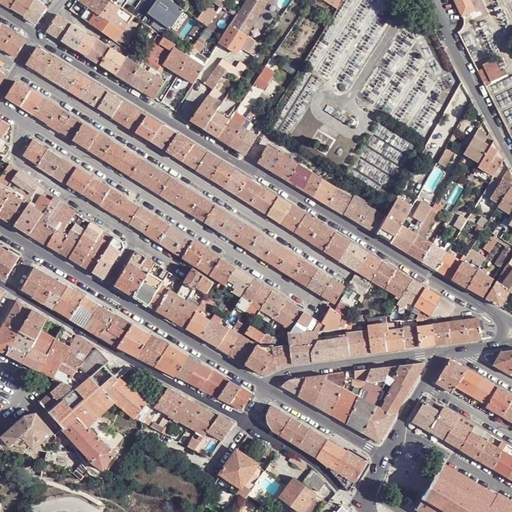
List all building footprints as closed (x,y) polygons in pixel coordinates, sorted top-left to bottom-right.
[(17,11),(24,15),(33,0),(15,0),(11,7),(17,11)] [(36,0),(33,0),(24,15),(30,19),(37,23),(47,7),(36,0)] [(99,13),(103,16),(113,1),(111,0),(80,0),(86,3),(99,13)] [(172,0),(157,0),(149,12),(172,29),(185,9),(172,0)] [(246,0),(220,42),(238,53),(241,49),(243,50),(244,49),(246,50),(254,39),(249,36),(271,0),(246,0)] [(339,9),(343,3),(338,0),(325,0),(337,8),(339,9)] [(454,0),(462,15),(463,17),(464,23),(472,18),(469,12),(475,9),(470,0),(454,0)] [(113,1),(103,16),(125,31),(134,16),(123,8),(118,4),(113,1)] [(91,23),(99,13),(86,3),(87,10),(82,17),(91,23)] [(199,18),(208,25),(217,12),(207,6),(199,18)] [(103,16),(99,13),(91,23),(117,41),(125,31),(103,16)] [(48,31),(63,41),(74,25),(58,15),(48,31)] [(88,34),(74,25),(63,41),(77,50),(88,34)] [(14,33),(2,26),(0,28),(0,46),(4,49),(14,33)] [(180,73),(194,83),(198,78),(210,58),(199,52),(213,31),(207,27),(206,28),(200,38),(193,47),(189,54),(191,55),(190,57),(180,73)] [(27,41),(14,33),(4,49),(17,57),(27,41)] [(160,33),(142,62),(144,63),(159,72),(164,64),(175,48),(176,45),(160,33)] [(96,39),(88,34),(77,50),(86,55),(96,39)] [(111,49),(96,39),(86,55),(101,65),(111,49)] [(281,45),(288,50),(292,43),(286,39),(281,45)] [(281,45),(276,52),(284,57),(289,51),(288,50),(281,45)] [(37,47),(27,63),(44,74),(54,58),(37,47)] [(175,48),(164,64),(166,66),(180,73),(190,57),(175,48)] [(126,58),(111,49),(101,65),(116,74),(126,58)] [(141,67),(144,63),(142,62),(130,54),(126,58),(141,67)] [(44,74),(57,82),(67,66),(54,58),(44,74)] [(130,83),(141,67),(126,58),(116,74),(130,83)] [(505,71),(506,70),(505,67),(501,69),(495,58),(488,61),(483,64),(485,68),(491,78),(497,75),(505,71)] [(206,83),(214,89),(215,88),(218,83),(224,75),(227,70),(219,64),(206,83)] [(57,82),(69,90),(79,73),(67,66),(57,82)] [(267,66),(256,83),(262,87),(265,89),(276,72),(267,66)] [(156,76),(141,67),(130,83),(145,92),(156,76)] [(478,72),(486,86),(499,79),(499,78),(497,75),(491,78),(485,68),(478,72)] [(233,74),(227,70),(224,75),(229,79),(233,74)] [(159,72),(156,76),(145,92),(156,99),(166,82),(159,78),(162,74),(161,73),(159,72)] [(69,90),(82,98),(93,82),(79,73),(69,90)] [(6,97),(21,106),(31,90),(17,81),(6,97)] [(82,98),(93,105),(103,88),(93,82),(82,98)] [(246,98),(256,105),(260,101),(264,94),(260,91),(253,86),(246,98)] [(93,105),(99,108),(109,92),(103,88),(93,105)] [(217,97),(221,92),(218,91),(215,88),(214,89),(211,93),(217,97)] [(45,99),(31,90),(21,106),(35,115),(45,99)] [(238,96),(231,91),(223,102),(221,106),(228,111),(238,96)] [(99,108),(113,117),(123,101),(109,92),(99,108)] [(217,112),(221,106),(223,102),(219,100),(218,102),(219,102),(216,105),(214,103),(216,100),(210,95),(192,121),(205,129),(217,112)] [(35,115),(49,124),(58,107),(45,99),(35,115)] [(135,108),(123,101),(113,117),(125,124),(135,108)] [(49,124),(62,132),(71,115),(58,107),(49,124)] [(125,124),(137,132),(147,115),(135,108),(125,124)] [(218,137),(230,121),(217,112),(205,129),(218,137)] [(62,132),(74,140),(84,124),(71,115),(62,132)] [(137,132),(152,142),(163,125),(147,115),(137,132)] [(0,118),(0,136),(2,138),(10,125),(0,118)] [(241,127),(230,120),(230,121),(218,137),(230,145),(241,127)] [(74,140),(89,149),(99,133),(84,124),(74,140)] [(178,134),(163,125),(152,142),(167,151),(178,134)] [(238,150),(249,131),(246,130),(241,127),(230,145),(238,150)] [(483,160),(495,140),(490,132),(486,139),(484,138),(486,134),(479,130),(465,154),(481,164),(483,160)] [(258,137),(249,131),(238,150),(247,155),(258,137)] [(89,149),(103,158),(113,142),(99,133),(89,149)] [(167,151),(183,161),(194,143),(178,134),(167,151)] [(0,141),(0,152),(3,154),(5,155),(7,155),(10,149),(10,147),(8,144),(1,140),(0,141)] [(33,140),(23,156),(38,165),(39,166),(48,149),(33,140)] [(499,169),(505,159),(495,140),(483,160),(485,161),(499,169)] [(103,158),(116,166),(126,151),(113,142),(103,158)] [(208,153),(194,143),(183,161),(197,170),(208,153)] [(273,171),(282,155),(276,151),(267,146),(259,163),(273,171)] [(63,158),(48,149),(39,166),(38,165),(37,166),(52,176),(53,175),(63,158)] [(141,159),(126,151),(116,166),(131,175),(141,159)] [(197,170),(211,179),(222,162),(208,153),(197,170)] [(289,181),(298,164),(282,155),(273,171),(289,181)] [(77,168),(63,158),(53,175),(67,184),(77,168)] [(131,175),(146,184),(156,169),(141,159),(131,175)] [(495,176),(499,169),(485,161),(481,167),(495,176)] [(8,162),(0,173),(0,177),(32,196),(40,186),(8,162)] [(235,170),(222,162),(211,179),(224,187),(235,170)] [(304,190),(313,173),(306,169),(301,166),(298,164),(289,181),(304,190)] [(92,177),(77,168),(67,184),(82,193),(92,177)] [(146,184),(161,194),(171,179),(156,169),(146,184)] [(224,187),(238,196),(248,178),(235,170),(224,187)] [(315,196),(324,179),(319,177),(313,173),(304,190),(315,196)] [(101,183),(92,177),(82,193),(91,199),(101,183)] [(238,196),(253,205),(263,188),(248,178),(238,196)] [(492,198),(501,204),(511,188),(511,187),(511,183),(504,178),(500,185),(494,194),(492,198)] [(186,188),(171,179),(161,194),(176,203),(186,188)] [(338,188),(324,179),(315,196),(329,205),(338,188)] [(494,194),(500,185),(493,180),(488,190),(494,194)] [(0,184),(0,188),(10,195),(11,193),(14,189),(13,188),(10,188),(9,187),(8,186),(1,183),(0,184)] [(110,188),(101,183),(91,199),(100,205),(110,188)] [(54,197),(40,186),(32,196),(30,199),(32,200),(29,205),(15,226),(29,234),(43,214),(44,215),(50,206),(49,206),(55,197),(54,197)] [(0,210),(10,195),(0,188),(0,210)] [(125,198),(110,188),(100,205),(115,214),(125,198)] [(191,213),(201,197),(186,188),(176,203),(191,213)] [(279,198),(263,188),(253,205),(268,215),(279,198)] [(329,205),(345,214),(347,211),(354,198),(348,194),(344,192),(338,188),(329,205)] [(427,189),(424,188),(422,190),(420,194),(418,198),(421,200),(427,189)] [(511,214),(511,188),(501,204),(500,206),(511,214)] [(25,196),(14,189),(11,193),(22,201),(25,196)] [(22,201),(11,193),(10,195),(0,210),(0,216),(9,222),(22,201)] [(369,203),(355,195),(354,198),(347,211),(345,214),(377,234),(387,215),(374,208),(368,205),(369,203)] [(29,205),(32,200),(30,199),(25,196),(22,201),(29,205)] [(38,240),(48,225),(54,215),(57,217),(57,216),(58,217),(65,205),(63,203),(55,196),(54,197),(55,197),(49,206),(50,206),(44,215),(43,214),(29,234),(38,240)] [(395,203),(381,196),(374,208),(387,215),(395,203)] [(191,213),(206,222),(215,206),(201,197),(191,213)] [(387,215),(377,234),(393,243),(403,226),(406,221),(411,212),(410,210),(413,206),(398,197),(395,203),(387,215)] [(140,207),(125,198),(115,214),(130,224),(140,207)] [(268,215),(281,223),(291,205),(279,198),(268,215)] [(417,214),(424,202),(421,200),(418,198),(417,198),(413,206),(410,210),(411,212),(412,211),(417,214)] [(22,201),(9,222),(15,226),(29,205),(22,201)] [(65,205),(58,217),(63,220),(59,227),(64,230),(71,221),(76,213),(65,205)] [(307,215),(291,205),(281,223),(296,232),(307,215)] [(231,216),(215,206),(206,222),(220,231),(231,216)] [(130,224),(145,233),(154,216),(140,207),(130,224)] [(433,226),(441,212),(438,210),(434,207),(425,222),(432,225),(433,226)] [(76,213),(71,221),(75,223),(77,225),(83,218),(76,213)] [(38,240),(48,246),(57,230),(59,227),(53,223),(57,217),(54,215),(48,225),(38,240)] [(296,232),(311,242),(322,224),(307,215),(296,232)] [(59,227),(63,220),(58,217),(57,216),(57,217),(53,223),(59,227)] [(145,233),(153,238),(162,222),(154,216),(145,233)] [(220,231),(235,241),(246,225),(231,216),(220,231)] [(457,227),(462,230),(466,223),(469,219),(466,217),(463,216),(457,227)] [(482,217),(477,224),(479,225),(485,229),(485,228),(490,222),(482,217)] [(83,218),(77,225),(79,227),(86,231),(90,223),(83,218)] [(496,223),(491,219),(490,222),(485,228),(490,232),(496,223)] [(83,236),(94,243),(98,237),(100,235),(103,230),(91,222),(90,223),(86,231),(83,236)] [(170,226),(162,222),(153,238),(160,243),(170,226)] [(432,225),(425,222),(419,232),(418,235),(424,238),(432,225)] [(311,242),(325,251),(336,233),(322,224),(311,242)] [(260,234),(246,225),(235,241),(250,250),(260,234)] [(479,225),(476,230),(477,230),(482,233),(485,229),(479,225)] [(160,243),(174,252),(185,236),(170,226),(160,243)] [(408,252),(418,235),(414,232),(403,226),(393,243),(408,252)] [(73,232),(82,237),(83,236),(86,231),(79,227),(77,230),(75,229),(73,232)] [(59,252),(68,236),(66,234),(62,232),(62,233),(57,230),(48,246),(59,252)] [(479,239),(482,233),(477,230),(473,236),(479,239)] [(69,259),(82,237),(73,232),(71,231),(69,233),(68,236),(59,252),(69,259)] [(352,243),(336,233),(325,251),(340,261),(352,243)] [(250,250),(265,259),(275,244),(260,234),(250,250)] [(423,261),(433,244),(424,238),(418,235),(408,252),(423,261)] [(94,243),(83,236),(82,237),(69,259),(81,266),(91,249),(94,243)] [(193,241),(185,236),(174,252),(183,258),(193,241)] [(102,239),(98,237),(94,243),(91,249),(102,256),(105,252),(110,244),(102,239)] [(116,259),(124,248),(123,243),(114,237),(110,244),(105,252),(116,259)] [(491,253),(498,241),(495,239),(493,237),(486,249),(491,253)] [(193,241),(183,258),(196,266),(207,249),(193,241)] [(340,261),(355,270),(366,252),(352,243),(340,261)] [(279,268),(289,253),(275,244),(265,259),(279,268)] [(438,270),(448,253),(441,248),(433,244),(423,261),(438,270)] [(511,249),(508,247),(502,255),(502,256),(508,260),(511,252),(511,249)] [(20,258),(2,248),(0,251),(0,276),(7,280),(20,258)] [(467,257),(451,248),(450,250),(448,253),(464,262),(467,257)] [(91,249),(81,266),(92,272),(102,256),(91,249)] [(207,249),(196,266),(210,275),(220,258),(207,249)] [(488,259),(497,264),(502,256),(502,255),(494,250),(488,259)] [(136,251),(128,264),(138,270),(145,257),(136,251)] [(475,253),(471,251),(467,257),(464,262),(468,265),(475,253)] [(104,280),(116,259),(105,252),(102,256),(92,272),(104,280)] [(355,270),(358,271),(359,272),(369,253),(366,252),(355,270)] [(294,277),(304,262),(289,253),(279,268),(294,277)] [(369,253),(359,272),(368,278),(374,281),(384,262),(369,253)] [(464,262),(448,253),(438,270),(453,279),(464,262)] [(497,264),(502,268),(508,260),(502,256),(497,264)] [(138,270),(147,276),(149,273),(153,267),(155,263),(145,257),(138,270)] [(220,258),(210,275),(218,280),(220,281),(226,284),(228,281),(236,269),(220,258)] [(308,286),(318,270),(304,262),(294,277),(308,286)] [(397,270),(384,262),(374,281),(387,289),(397,270)] [(468,289),(479,271),(468,265),(464,262),(453,279),(468,289)] [(134,298),(147,276),(138,270),(128,264),(115,286),(134,298)] [(508,279),(511,274),(511,268),(508,265),(502,274),(508,279)] [(22,290),(33,296),(45,273),(35,267),(22,290)] [(208,293),(214,283),(194,269),(193,269),(185,282),(184,282),(194,288),(194,289),(196,286),(208,293)] [(236,269),(228,281),(237,286),(233,291),(233,292),(242,298),(253,279),(236,269)] [(322,295),(332,279),(318,270),(308,286),(322,295)] [(397,270),(387,289),(399,296),(402,298),(413,280),(397,270)] [(479,271),(468,289),(484,297),(495,280),(479,271)] [(169,272),(163,282),(166,284),(172,288),(173,286),(178,278),(169,272)] [(33,296),(46,303),(59,281),(45,273),(33,296)] [(134,298),(148,306),(161,285),(163,282),(149,273),(147,276),(134,298)] [(503,285),(508,279),(502,274),(498,281),(503,285)] [(511,274),(508,279),(503,285),(511,291),(511,274)] [(356,275),(348,288),(361,296),(364,298),(368,291),(370,288),(372,285),(366,282),(356,275)] [(173,286),(177,288),(179,285),(182,280),(178,278),(173,286)] [(262,285),(253,279),(242,298),(236,306),(245,312),(251,303),(262,285)] [(345,287),(332,279),(322,295),(335,304),(345,287)] [(426,288),(413,280),(402,298),(398,305),(412,313),(416,306),(417,307),(426,288)] [(46,303),(55,309),(68,287),(59,281),(46,303)] [(217,287),(222,291),(225,286),(226,284),(220,281),(217,287)] [(237,286),(228,281),(226,284),(225,286),(233,291),(237,286)] [(486,298),(501,306),(511,291),(503,285),(498,281),(486,298)] [(194,288),(184,282),(182,287),(180,290),(177,295),(186,301),(187,300),(189,297),(191,293),(194,288)] [(148,306),(157,311),(170,291),(164,287),(161,285),(148,306)] [(272,291),(262,285),(251,303),(259,308),(261,310),(272,291)] [(55,309),(71,318),(85,297),(68,287),(55,309)] [(457,306),(426,288),(417,307),(409,321),(452,315),(457,306)] [(165,316),(177,295),(175,294),(173,292),(170,291),(157,311),(165,316)] [(272,291),(261,310),(269,314),(275,318),(286,300),(272,291)] [(186,301),(177,295),(165,316),(174,322),(186,301)] [(114,315),(85,297),(71,318),(101,336),(114,315)] [(174,322),(185,329),(195,312),(198,308),(198,307),(187,300),(186,301),(174,322)] [(286,300),(275,318),(290,327),(301,310),(286,300)] [(18,301),(6,323),(21,332),(34,310),(18,301)] [(208,307),(215,312),(218,308),(208,302),(206,305),(208,307)] [(338,306),(347,311),(349,307),(340,302),(338,306)] [(205,313),(208,307),(206,305),(202,303),(201,303),(200,304),(198,307),(198,308),(205,313)] [(338,306),(336,309),(345,315),(347,311),(338,306)] [(332,307),(322,323),(326,326),(323,330),(322,333),(327,332),(337,328),(341,322),(345,315),(336,309),(332,307)] [(21,332),(35,341),(38,336),(41,330),(48,318),(34,310),(21,332)] [(384,310),(375,312),(373,315),(373,319),(385,317),(384,310)] [(201,338),(211,321),(195,312),(185,329),(201,338)] [(212,319),(220,324),(225,317),(223,316),(216,312),(212,319)] [(304,312),(290,333),(301,333),(311,316),(304,312)] [(101,336),(119,347),(133,325),(114,315),(101,336)] [(353,316),(348,326),(353,326),(364,324),(364,320),(363,317),(353,316)] [(388,324),(389,331),(400,330),(399,322),(391,323),(391,316),(387,317),(385,317),(373,319),(371,319),(364,320),(364,324),(368,326),(369,327),(388,324)] [(41,330),(56,339),(62,326),(48,318),(41,330)] [(482,339),(479,318),(477,319),(463,321),(466,341),(482,339)] [(201,338),(217,348),(228,329),(227,329),(227,328),(220,324),(212,319),(211,321),(201,338)] [(319,324),(313,320),(306,333),(314,333),(318,327),(319,324)] [(451,343),(466,341),(463,321),(448,323),(451,343)] [(239,322),(234,328),(243,334),(246,336),(247,334),(246,334),(249,329),(239,322)] [(6,323),(0,333),(0,350),(7,355),(21,332),(6,323)] [(451,343),(448,323),(433,325),(436,345),(451,343)] [(387,352),(384,333),(389,332),(389,331),(388,324),(369,327),(369,331),(372,354),(387,352)] [(119,347),(138,356),(151,336),(133,325),(119,347)] [(418,328),(420,347),(436,345),(433,325),(418,328)] [(68,352),(77,335),(62,326),(56,339),(53,344),(68,352)] [(266,335),(251,326),(249,329),(246,334),(247,334),(256,340),(260,343),(266,335)] [(353,326),(348,326),(346,328),(347,328),(348,334),(354,333),(353,326)] [(322,333),(323,330),(318,327),(314,333),(319,333),(319,335),(320,336),(322,333)] [(327,332),(327,337),(348,334),(347,328),(346,328),(337,328),(327,332)] [(420,347),(418,328),(403,329),(405,349),(420,347)] [(230,356),(241,337),(231,331),(228,329),(217,348),(230,356)] [(387,352),(405,349),(403,329),(400,330),(389,331),(389,332),(384,333),(387,352)] [(56,339),(41,330),(38,336),(53,344),(56,339)] [(286,332),(281,330),(279,337),(277,343),(283,343),(286,332)] [(372,354),(369,331),(354,333),(348,334),(351,357),(372,354)] [(21,332),(7,355),(22,363),(35,341),(21,332)] [(273,336),(266,333),(266,335),(260,343),(271,343),(273,336)] [(312,362),(311,353),(317,341),(317,338),(318,335),(319,335),(319,333),(314,333),(306,333),(301,333),(290,333),(288,333),(288,334),(287,336),(289,346),(290,346),(293,364),(312,362)] [(351,357),(348,334),(327,337),(326,337),(329,360),(351,357)] [(87,342),(77,335),(68,352),(63,363),(77,371),(80,366),(84,361),(77,357),(87,342)] [(53,344),(38,336),(35,341),(22,363),(39,371),(53,344)] [(170,346),(151,336),(138,356),(157,366),(170,346)] [(246,365),(257,347),(253,345),(241,337),(230,356),(246,365)] [(329,360),(326,337),(317,338),(317,341),(311,353),(312,362),(329,360)] [(77,357),(84,361),(93,345),(87,342),(77,357)] [(39,371),(55,378),(63,363),(68,352),(53,344),(39,371)] [(97,348),(93,345),(84,361),(80,366),(80,367),(97,348)] [(188,357),(170,346),(157,366),(176,376),(188,357)] [(260,346),(259,348),(272,356),(275,358),(273,348),(273,346),(260,346)] [(293,364),(290,346),(289,346),(273,348),(275,358),(276,367),(277,366),(293,364)] [(262,375),(272,356),(259,348),(257,347),(246,365),(262,375)] [(97,348),(80,367),(90,376),(91,377),(105,364),(111,359),(97,348)] [(494,365),(511,375),(511,351),(501,353),(494,365)] [(272,356),(262,375),(278,370),(277,366),(276,367),(275,358),(272,356)] [(176,376),(189,382),(201,364),(188,357),(176,376)] [(436,383),(453,393),(457,386),(468,369),(451,359),(436,383)] [(63,363),(55,378),(63,382),(64,383),(70,376),(72,378),(77,371),(63,363)] [(401,366),(391,367),(387,377),(394,378),(397,380),(385,401),(386,402),(385,404),(382,409),(378,408),(377,407),(364,433),(380,442),(425,364),(424,363),(401,366)] [(104,392),(119,378),(105,364),(91,377),(90,376),(49,412),(61,426),(63,428),(104,392)] [(189,382),(201,389),(212,371),(201,364),(189,382)] [(49,412),(90,376),(80,367),(80,366),(77,371),(72,378),(70,376),(64,383),(63,382),(41,402),(49,412)] [(391,367),(370,370),(366,381),(383,389),(385,383),(387,377),(391,367)] [(482,378),(468,369),(457,386),(472,395),(482,378)] [(327,375),(325,380),(330,383),(331,380),(345,383),(343,389),(359,397),(366,381),(370,370),(327,375)] [(201,389),(219,398),(231,381),(212,371),(201,389)] [(299,395),(314,404),(325,380),(327,375),(306,378),(301,390),(299,395)] [(104,392),(116,402),(136,419),(141,411),(149,402),(120,377),(119,378),(104,392)] [(301,390),(306,378),(295,379),(291,379),(289,380),(287,382),(282,386),(289,390),(299,395),(301,390)] [(498,387),(482,378),(472,395),(488,405),(498,387)] [(332,415),(343,389),(330,383),(325,380),(314,404),(332,415)] [(219,398),(230,404),(241,387),(231,381),(219,398)] [(366,381),(359,397),(377,407),(383,389),(366,381)] [(387,384),(385,383),(383,389),(377,407),(378,408),(387,384)] [(253,395),(241,387),(230,404),(242,410),(253,395)] [(511,401),(511,395),(498,387),(488,405),(487,407),(503,416),(511,401)] [(168,388),(156,406),(168,413),(173,417),(186,398),(168,388)] [(332,415),(348,424),(359,397),(343,389),(332,415)] [(107,446),(88,427),(116,402),(104,392),(63,428),(62,429),(93,464),(104,470),(117,452),(107,446)] [(364,433),(377,407),(359,397),(348,424),(364,433)] [(428,397),(424,403),(437,410),(440,404),(428,397)] [(186,398),(173,417),(176,418),(202,434),(205,435),(207,433),(208,431),(218,417),(217,416),(186,398)] [(511,401),(503,416),(511,421),(511,401)] [(430,431),(441,413),(437,410),(424,403),(413,421),(430,431)] [(291,418),(271,405),(266,416),(267,423),(272,429),(280,435),(291,418)] [(460,416),(445,407),(441,413),(430,431),(445,440),(454,425),(460,416)] [(16,424),(0,438),(0,440),(10,446),(39,450),(46,451),(46,452),(60,440),(54,433),(44,422),(37,413),(26,415),(16,424)] [(168,413),(160,426),(165,429),(167,426),(172,419),(173,417),(168,413)] [(234,424),(219,414),(217,416),(218,417),(208,431),(211,433),(223,441),(234,424)] [(454,425),(470,434),(471,432),(476,425),(460,416),(454,425)] [(153,419),(149,417),(145,423),(149,426),(153,419)] [(291,418),(280,435),(299,446),(310,429),(291,418)] [(152,427),(162,433),(165,429),(160,426),(155,423),(152,427)] [(445,440),(460,449),(470,434),(454,425),(445,440)] [(170,429),(167,426),(165,429),(162,433),(166,435),(170,429)] [(473,434),(483,440),(485,438),(488,432),(478,427),(473,434)] [(310,429),(299,446),(317,457),(329,440),(310,429)] [(477,459),(487,442),(483,440),(473,434),(471,432),(470,434),(460,449),(477,459)] [(195,450),(199,453),(209,435),(207,433),(205,435),(204,437),(200,442),(195,450)] [(492,468),(503,452),(507,444),(502,441),(497,448),(490,444),(495,437),(492,435),(488,440),(487,442),(477,459),(492,468)] [(188,447),(195,450),(200,442),(193,438),(188,447)] [(329,440),(317,457),(329,467),(330,466),(334,468),(332,470),(350,492),(367,463),(329,440)] [(221,474),(241,488),(258,466),(258,465),(237,450),(221,474)] [(508,478),(511,471),(511,457),(506,453),(503,452),(492,468),(508,478)] [(305,471),(309,465),(294,455),(290,460),(305,471)] [(511,511),(511,501),(499,493),(497,496),(443,463),(442,465),(443,465),(437,475),(436,474),(435,476),(436,477),(433,481),(432,481),(431,482),(432,483),(428,489),(427,489),(426,490),(428,491),(425,496),(424,495),(423,497),(424,498),(418,507),(416,509),(422,511),(511,511)] [(258,466),(241,488),(241,491),(240,493),(245,497),(254,485),(265,471),(258,466)] [(84,467),(75,474),(81,482),(90,475),(84,467)] [(320,490),(327,481),(314,468),(305,480),(320,490)] [(220,476),(225,480),(226,482),(230,486),(234,487),(241,491),(241,488),(221,474),(220,476)] [(281,497),(301,511),(303,511),(316,496),(317,494),(295,478),(281,497)] [(313,511),(322,500),(316,496),(303,511),(313,511)]
